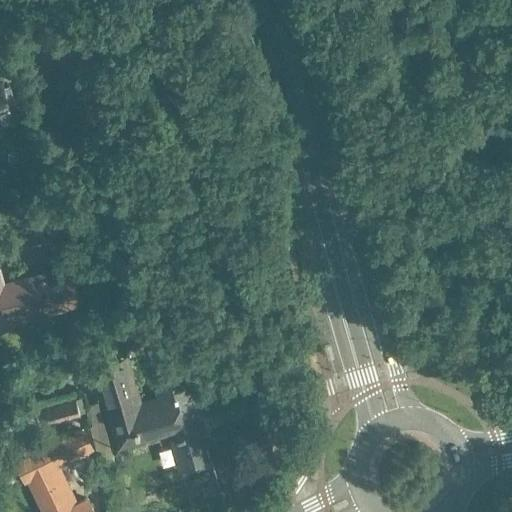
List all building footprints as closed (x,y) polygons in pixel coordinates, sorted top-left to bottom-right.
[(0,113),(11,111),(4,81),(0,81),(0,113)] [(10,115),(0,118),(0,131),(14,127),(10,115)] [(51,235),(73,229),(66,202),(11,215),(19,244),(24,243),(25,249),(52,242),(51,235)] [(0,277),(0,326),(12,323),(11,319),(78,302),(69,267),(2,284),(0,277)] [(128,358),(97,367),(108,403),(106,403),(117,444),(168,429),(179,467),(207,458),(183,379),(156,387),(159,397),(140,402),(128,358)] [(50,428),(81,420),(80,415),(86,413),(83,402),(46,412),(50,428)] [(85,428),(22,457),(30,476),(39,471),(46,485),(40,488),(40,489),(40,488),(51,511),(94,511),(88,497),(76,503),(58,463),(93,446),(85,428)]
